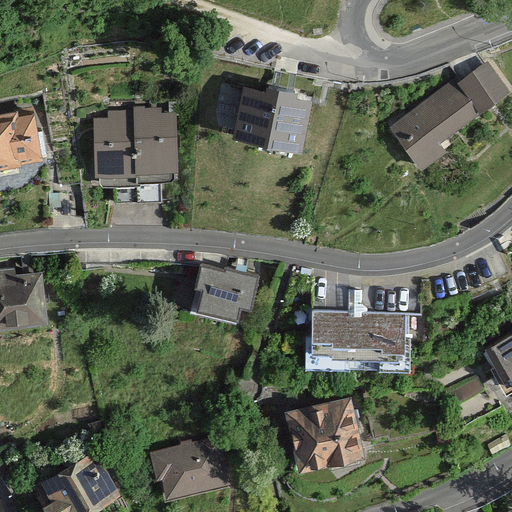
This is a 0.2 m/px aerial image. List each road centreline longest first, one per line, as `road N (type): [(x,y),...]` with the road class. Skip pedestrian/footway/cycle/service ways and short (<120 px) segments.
road 1 (residential): [(511,207),(473,238),(412,260),(164,237),(0,242)]
road 2 (residential): [(511,13),(388,57),(360,38),(363,0)]
road 3 (track): [(360,38),(312,49),(217,20),(183,0)]
